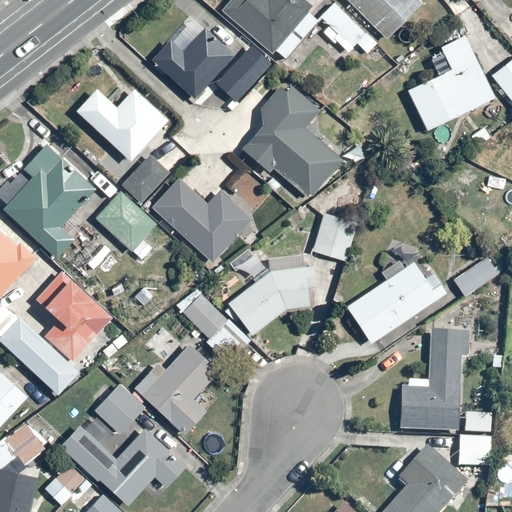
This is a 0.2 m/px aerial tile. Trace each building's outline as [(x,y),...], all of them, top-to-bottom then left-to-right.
[(285,61),(322,18),(337,31),(332,37),(348,50),(353,45),(365,54),(377,40),(329,0),(320,11),(307,0),(232,0),(224,10),(285,61)] [(344,0),(384,39),(419,4),(415,0),(344,0)] [(270,63),(247,42),(232,58),(200,30),(181,51),(170,41),(152,60),(195,99),(212,79),(236,101),(270,63)] [(494,98),(464,36),(442,47),(452,69),(409,91),(428,131),(494,98)] [(511,55),(490,73),(511,102),(511,55)] [(263,123),(250,138),(242,148),(268,170),(271,166),(309,198),(343,159),(305,125),(318,110),(285,80),(262,106),(263,123)] [(169,121),(136,90),(118,108),(98,89),(78,111),(131,161),(169,121)] [(94,189),(47,146),(28,166),(36,174),(5,208),(56,256),(85,225),(72,212),(94,189)] [(169,173),(150,155),(122,185),(141,203),(169,173)] [(207,203),(180,177),(153,205),(213,263),(254,219),(221,188),(207,203)] [(152,222),(116,188),(91,215),(127,249),(152,222)] [(324,215),(316,252),(346,258),(354,222),(324,215)] [(15,244),(0,230),(0,340),(59,395),(79,372),(70,363),(115,317),(65,267),(35,297),(61,322),(44,340),(18,315),(16,318),(0,302),(0,296),(37,256),(19,240),(15,244)] [(223,324),(246,346),(287,310),(313,307),(312,301),(319,300),(316,265),(314,252),(269,258),(271,272),(223,306),(231,315),(223,324)] [(464,297),(510,265),(501,254),(493,260),(487,252),(450,278),(464,297)] [(428,280),(416,261),(380,284),(378,281),(345,302),(372,343),(446,294),(434,276),(428,280)] [(246,346),(197,299),(183,314),(210,340),(207,343),(229,363),(246,346)] [(402,429),(459,432),(458,465),(492,467),(494,412),(460,411),(462,357),(469,358),(470,333),(432,331),(430,380),(404,379),(402,429)] [(217,370),(188,343),(164,369),(155,361),(132,385),(184,433),(205,410),(191,397),(217,370)] [(0,425),(27,398),(0,371),(0,425)] [(117,381),(89,415),(61,447),(130,505),(155,476),(169,487),(186,466),(142,429),(117,459),(101,445),(111,434),(117,439),(146,405),(117,381)] [(5,433),(0,436),(0,511),(30,511),(39,477),(17,471),(46,449),(43,445),(47,442),(29,420),(8,437),(5,433)] [(435,511),(454,492),(466,478),(426,443),(393,479),(402,486),(378,511),(435,511)] [(92,485),(68,463),(44,488),(61,505),(67,499),(73,505),(92,485)] [(123,511),(97,489),(78,511),(123,511)]
